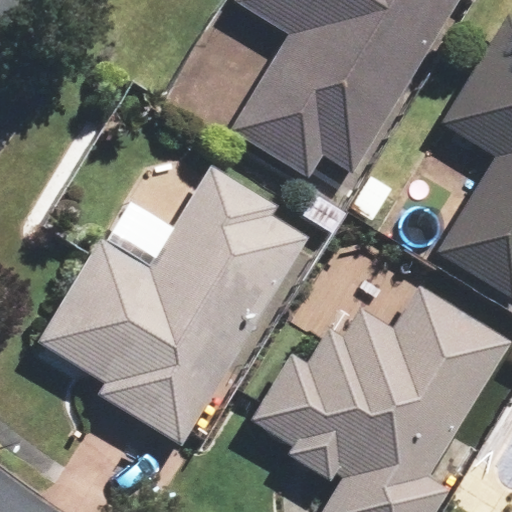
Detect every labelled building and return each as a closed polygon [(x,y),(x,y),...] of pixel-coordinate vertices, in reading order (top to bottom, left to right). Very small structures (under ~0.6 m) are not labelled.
[(338,174),(444,0),(225,0),(224,3),(281,38),(223,133),(297,178),(311,156),(338,174)] [(511,32),(491,21),(432,127),(484,157),(429,255),(508,300),(511,292),(511,32)] [(202,164),(196,176),(194,175),(191,174),(188,172),(186,171),(183,170),(180,169),(178,168),(175,168),(172,167),(169,166),(167,166),(164,166),(161,165),(158,165),(155,165),(152,165),(149,165),(147,166),(144,166),(141,166),(138,167),(135,168),(99,228),(29,344),(95,384),(88,395),(174,447),(300,239),(266,218),(274,204),(202,164)] [(394,187),(358,168),(337,206),(373,225),(394,187)] [(281,353),(241,420),(283,445),(278,454),(331,486),(315,511),(425,511),(439,489),(417,476),(499,341),(408,286),(380,332),(349,314),(335,336),(318,326),(296,362),(281,353)]
